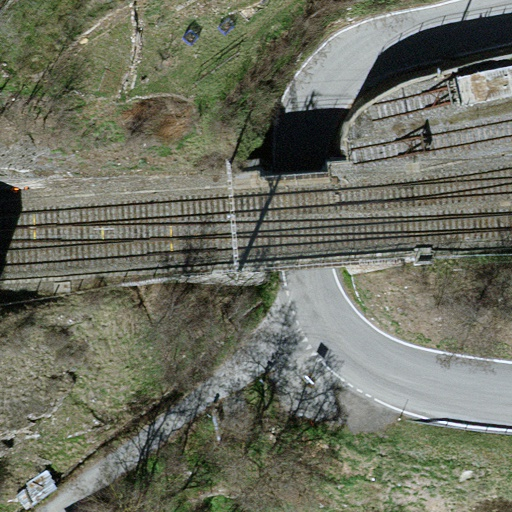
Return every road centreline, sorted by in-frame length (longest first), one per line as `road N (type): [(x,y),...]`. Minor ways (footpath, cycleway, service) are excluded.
road 1 (tertiary): [(323,311),(298,190),(307,127),(321,97),(346,69),(398,41),(511,13)]
road 2 (unclassified): [(323,311),(54,511)]
road 3 (tertiary): [(511,396),(443,387),(389,369),(352,345),(323,311)]
